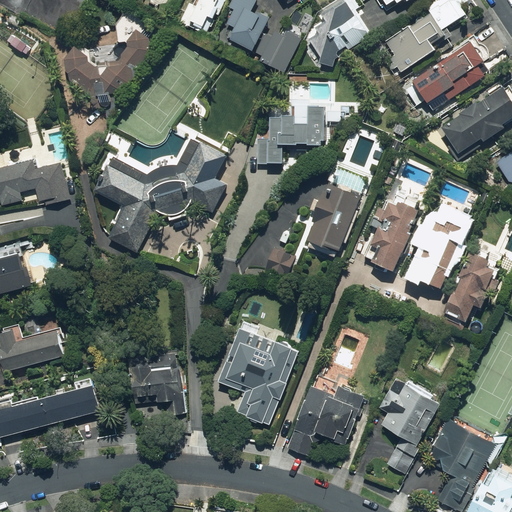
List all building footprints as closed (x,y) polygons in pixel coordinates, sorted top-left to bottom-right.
[(227,0),(200,0),(198,6),(190,3),(182,20),(191,25),(193,20),(206,26),(203,32),(208,35),(217,15),(220,16),(227,0)] [(259,0),(234,0),(231,7),(235,9),(228,24),(236,28),(231,38),(255,50),(270,19),(254,12),(259,0)] [(361,7),(356,0),(344,0),(321,13),(309,37),(321,54),(321,62),(335,68),(342,55),(340,53),(347,48),(349,52),(374,35),(357,10),(361,7)] [(380,46),(395,72),(399,69),(401,73),(439,52),(433,43),(447,35),(444,29),(467,15),(458,0),(452,0),(432,12),(434,15),(380,46)] [(275,37),(265,35),(257,51),(264,54),(261,61),(287,74),(305,37),(289,29),(286,35),(278,31),(275,37)] [(120,62),(117,60),(105,76),(127,93),(137,79),(134,77),(156,46),(146,40),(148,37),(138,30),(128,43),(132,46),(120,62)] [(472,41),(416,82),(432,104),(446,94),(451,101),(489,74),(483,66),(488,62),(472,41)] [(77,46),(68,59),(68,74),(90,88),(102,70),(89,61),(92,57),(77,46)] [(504,126),(511,120),(511,97),(505,88),(445,128),(463,154),(485,139),(488,142),(506,129),(504,126)] [(286,166),(286,146),(299,147),(300,142),(311,143),(311,146),(323,147),(323,141),(326,142),(329,106),(312,104),(311,125),(297,124),(298,117),(274,115),(272,136),(259,135),(257,164),(286,166)] [(97,191),(126,204),(109,237),(143,255),(159,211),(197,199),(215,211),(232,183),(220,176),(232,155),(206,138),(182,176),(149,186),(112,167),(97,191)] [(511,152),(499,162),(511,180),(511,152)] [(36,160),(0,169),(0,197),(2,197),(5,205),(24,199),(21,192),(37,187),(42,204),(45,203),(46,206),(74,197),(62,162),(39,169),(36,160)] [(362,196),(334,187),(327,202),(321,200),(307,241),(343,253),(362,196)] [(397,272),(423,210),(402,202),(401,206),(392,203),(386,219),(392,221),(388,230),(381,227),(373,246),(378,248),(372,262),(397,272)] [(421,278),(444,288),(469,226),(449,218),(447,223),(441,220),(434,235),(441,238),(437,247),(428,244),(421,262),(427,264),(421,278)] [(277,247),(267,269),(287,277),(296,255),(277,247)] [(0,295),(34,286),(24,253),(0,259),(0,295)] [(455,291),(446,312),(469,322),(475,306),(484,309),(490,295),(495,297),(501,281),(496,279),(499,272),(491,269),(494,261),(474,253),(458,292),(455,291)] [(19,326),(0,332),(0,348),(7,373),(69,354),(61,329),(24,341),(19,326)] [(301,350),(243,330),(222,384),(246,393),(238,413),(272,426),(301,350)] [(155,364),(134,365),(133,390),(138,390),(138,399),(157,397),(158,403),(168,402),(169,417),(185,416),(179,348),(154,350),(155,364)] [(381,425),(402,437),(388,462),(406,473),(423,446),(419,444),(443,405),(406,382),(400,392),(394,389),(382,408),(389,412),(381,425)] [(93,383),(0,406),(0,437),(101,411),(93,383)] [(339,389),(336,396),(310,387),(290,446),(311,453),(317,436),(350,446),(365,396),(339,389)] [(463,511),(499,442),(450,417),(428,458),(442,465),(438,473),(450,479),(439,501),(459,511),(463,511)] [(511,511),(511,479),(495,470),(478,502),(482,505),(478,511),(511,511)]
